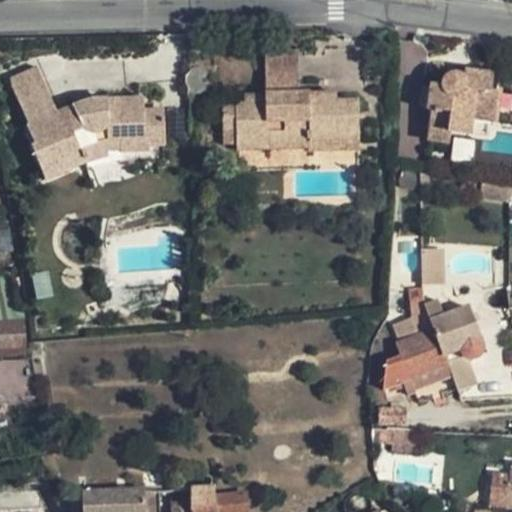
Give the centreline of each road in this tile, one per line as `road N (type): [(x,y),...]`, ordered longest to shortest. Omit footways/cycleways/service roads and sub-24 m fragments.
road 1 (residential): [(365,7),(0,19)]
road 2 (residential): [(511,28),(365,7)]
